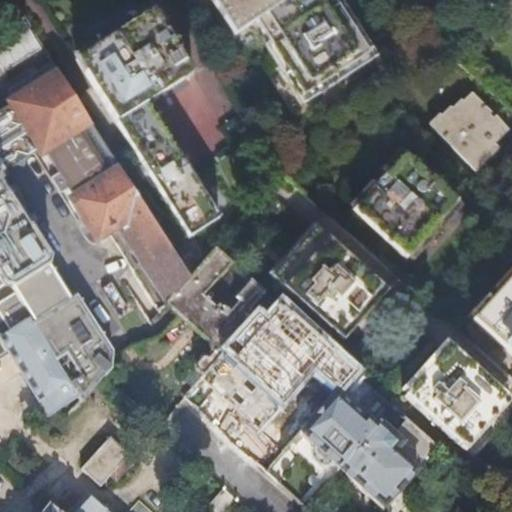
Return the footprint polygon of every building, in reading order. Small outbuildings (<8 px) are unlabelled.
[(211,0),(236,37),(258,23),(294,78),(310,103),(375,61),(335,0),(211,0)] [(220,217),(187,165),(148,102),(193,74),(152,11),(115,34),(75,59),(189,236),(220,217)] [(232,264),(216,250),(191,278),(59,74),(12,104),(0,111),(0,275),(7,286),(14,287),(18,285),(31,276),(49,265),(51,256),(30,224),(33,223),(25,211),(21,213),(0,181),(0,176),(17,166),(22,166),(27,166),(29,159),(43,151),(58,174),(50,179),(60,195),(68,190),(75,200),(74,200),(98,238),(108,232),(160,312),(151,322),(160,336),(202,379),(204,376),(258,316),(251,310),(265,294),(252,281),(236,299),(240,302),(231,312),(227,308),(223,312),(205,296),(232,264)] [(461,101),(452,109),(450,108),(440,116),(439,115),(429,124),(476,172),(487,162),(500,150),(495,144),(509,132),(495,118),(492,121),(488,117),(491,113),(472,94),(463,103),(461,101)] [(407,260),(457,204),(403,156),(353,212),(407,260)] [(317,230),(272,279),(338,338),(382,288),(317,230)] [(53,312),(31,276),(18,285),(26,297),(20,301),(26,310),(30,317),(34,324),(53,312)] [(511,277),(473,321),(511,356),(511,277)] [(15,316),(26,310),(20,301),(18,297),(7,304),(15,316)] [(102,378),(103,379),(110,371),(112,351),(77,298),(53,312),(34,324),(47,344),(56,338),(84,383),(74,389),(78,395),(82,401),(102,378)] [(347,382),(355,373),(281,308),(267,323),(258,316),(204,376),(202,379),(242,414),(285,451),(290,446),(307,427),(283,405),(322,361),(347,382)] [(49,412),(78,395),(74,389),(47,344),(34,324),(30,317),(1,335),(49,412)] [(464,331),(461,335),(469,341),(472,338),(464,331)] [(405,397),(460,447),(483,421),(504,397),(450,348),(405,397)] [(377,425),(380,422),(377,420),(375,422),(368,416),(365,418),(337,393),(307,427),(290,446),(309,463),(328,480),(377,425)] [(397,411),(402,416),(408,409),(403,404),(397,411)] [(148,442),(159,429),(135,408),(124,420),(148,442)] [(83,471),(101,487),(130,454),(112,438),(83,471)] [(105,511),(106,511),(91,498),(79,511),(105,511)]
